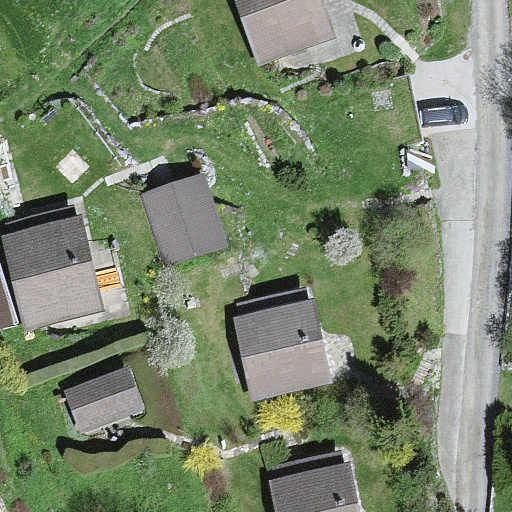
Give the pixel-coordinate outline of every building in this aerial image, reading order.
[(298,0),(220,0),(248,74),(317,48),(298,0)] [(185,186),(129,204),(150,272),(207,254),(185,186)] [(62,226),(0,241),(0,288),(12,336),(84,318),(62,226)] [(291,310),(222,327),(242,409),(311,392),(291,310)] [(111,375),(53,395),(70,442),(127,422),(111,375)] [(333,511),(326,473),(257,486),(261,511),(333,511)]
